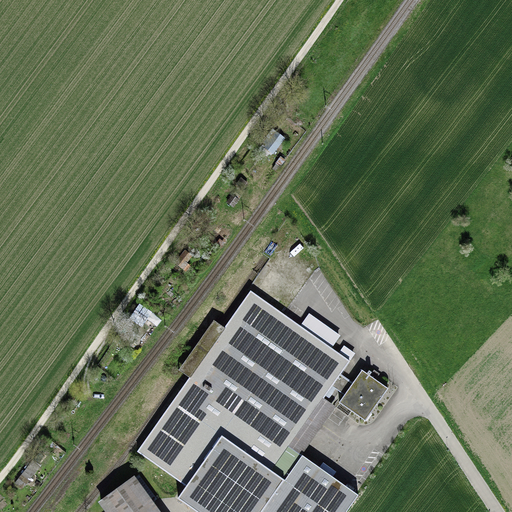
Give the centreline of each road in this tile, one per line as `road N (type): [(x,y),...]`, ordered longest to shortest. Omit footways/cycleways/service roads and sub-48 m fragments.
road 1 (track): [(0,470),(343,0)]
road 2 (residential): [(282,287),(350,335),(365,330),(495,511)]
